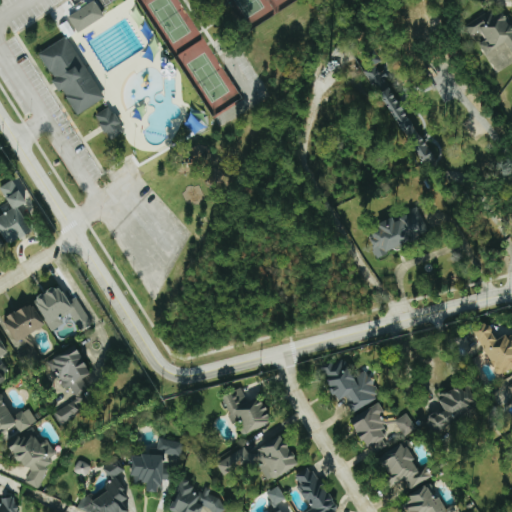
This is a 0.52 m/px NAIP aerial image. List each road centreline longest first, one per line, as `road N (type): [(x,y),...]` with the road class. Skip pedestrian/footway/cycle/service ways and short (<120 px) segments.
road 1 (tertiary): [(0,114),(153,356),(173,373),(511,293)]
road 2 (residential): [(281,351),(300,406),(367,511)]
